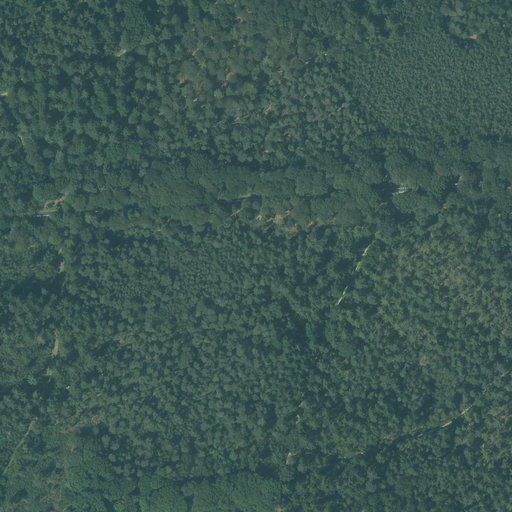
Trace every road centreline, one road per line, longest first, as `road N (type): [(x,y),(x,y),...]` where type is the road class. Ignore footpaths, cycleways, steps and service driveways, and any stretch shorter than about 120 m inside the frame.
road 1 (primary): [(0,219),(511,179)]
road 2 (track): [(279,483),(327,326),(395,188)]
road 3 (track): [(511,367),(449,421),(279,483)]
road 4 (track): [(0,475),(51,363),(58,224)]
road 5 (track): [(207,0),(0,93)]
road 6 (track): [(291,0),(395,188)]
road 7 (track): [(342,295),(511,349)]
road 8 (track): [(116,511),(129,502),(279,483)]
